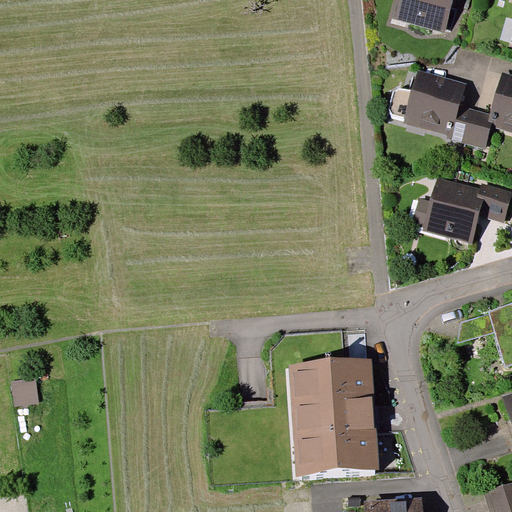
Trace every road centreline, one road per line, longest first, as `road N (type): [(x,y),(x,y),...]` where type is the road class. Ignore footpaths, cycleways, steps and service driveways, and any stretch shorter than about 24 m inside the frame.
road 1 (track): [(0,351),(100,330),(386,309)]
road 2 (residential): [(386,309),(355,0)]
road 3 (residential): [(453,511),(386,309)]
road 4 (residential): [(386,309),(511,273)]
